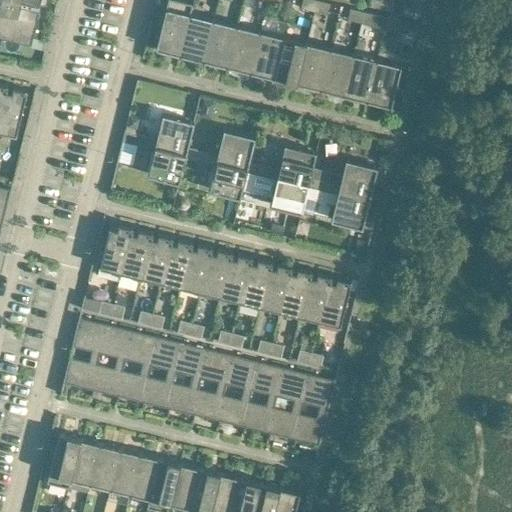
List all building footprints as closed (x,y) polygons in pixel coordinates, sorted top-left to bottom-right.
[(0,0),(0,30),(2,31),(1,34),(2,34),(10,0),(0,0)] [(10,0),(2,34),(3,35),(4,31),(30,38),(29,41),(31,42),(39,7),(41,0),(10,0)] [(180,54),(190,12),(193,2),(182,0),(167,0),(156,48),(180,54)] [(302,0),(300,7),(314,11),(316,0),(302,0)] [(328,14),(331,2),(321,0),(316,0),(314,11),(328,14)] [(368,0),(368,5),(379,8),(381,0),(368,0)] [(381,0),(379,8),(391,11),(393,1),(388,0),(381,0)] [(400,13),(412,16),(414,6),(403,3),(400,13)] [(347,19),(361,22),(364,10),(350,7),(347,19)] [(374,25),(377,14),(364,10),(361,22),(374,25)] [(190,12),(180,54),(203,59),(213,18),(190,12)] [(401,19),(387,16),(384,28),(398,31),(401,19)] [(203,59),(227,65),(237,24),(213,18),(203,59)] [(237,24),(227,65),(250,71),(260,29),(237,24)] [(250,71),(273,76),(283,35),(260,29),(250,71)] [(283,35),(273,76),(297,82),(307,41),(283,35)] [(297,82),(320,88),(330,46),(307,41),(297,82)] [(353,52),(330,46),(320,88),(343,93),(353,52)] [(343,93),(367,99),(377,58),(353,52),(343,93)] [(401,64),(377,58),(367,99),(391,105),(401,64)] [(6,84),(0,109),(0,130),(16,134),(27,89),(13,86),(11,91),(6,90),(8,84),(6,84)] [(203,99),(199,114),(211,117),(214,101),(203,99)] [(187,146),(188,146),(194,120),(162,112),(156,138),(156,139),(155,143),(186,151),(187,146)] [(248,161),(249,161),(255,135),(224,127),(217,153),(218,153),(216,158),(247,166),(248,161)] [(123,140),(139,144),(141,135),(126,131),(123,140)] [(156,139),(156,138),(141,135),(139,144),(154,148),(155,143),(156,139)] [(279,168),(278,173),(308,181),(310,176),(316,150),(285,142),(278,168),(279,168)] [(185,156),(186,151),(155,143),(154,148),(147,174),(179,182),(185,156)] [(187,146),(186,151),(185,156),(200,159),(202,150),(188,146),(187,146)] [(218,153),(217,153),(202,150),(200,159),(215,163),(216,158),(218,153)] [(340,183),(339,188),(370,196),(373,181),(382,183),(386,168),(377,166),(377,165),(346,157),(342,174),(339,183),(340,183)] [(208,189),(225,193),(240,197),(243,184),(246,171),(247,166),(216,158),(215,163),(208,189)] [(264,165),(249,161),(248,161),(247,166),(246,171),(261,174),(264,165)] [(279,168),(278,168),(264,165),(261,174),(276,178),(278,173),(279,168)] [(243,184),(273,191),(270,204),(301,212),(305,196),(308,186),(307,186),(308,181),(278,173),(276,178),(261,174),(246,171),(243,184)] [(310,176),(308,181),(307,186),(308,186),(322,189),(325,180),(310,176)] [(340,183),(339,183),(325,180),(322,189),(337,193),(339,188),(340,183)] [(0,229),(10,188),(0,185),(0,229)] [(337,193),(331,219),(362,227),(362,226),(371,228),(374,216),(365,214),(370,196),(339,188),(337,193)] [(174,201),(174,202),(174,204),(175,205),(176,206),(176,207),(178,208),(179,209),(180,209),(181,210),(183,210),(184,209),(186,209),(187,208),(188,207),(189,206),(189,204),(189,203),(190,202),(189,200),(189,199),(188,198),(187,197),(186,196),(185,195),(184,195),(182,194),(181,194),(180,195),(178,195),(177,196),(176,197),(175,198),(175,199),(174,201)] [(272,221),(269,231),(283,234),(285,225),(272,221)] [(118,275),(119,276),(130,226),(118,223),(117,228),(112,227),(112,226),(109,226),(99,266),(97,274),(117,279),(118,275)] [(138,280),(139,280),(150,230),(138,227),(137,233),(132,232),(133,226),(130,226),(119,276),(120,276),(121,271),(139,275),(138,280)] [(159,285),(170,235),(158,232),(157,238),(151,237),(153,231),(150,230),(139,280),(140,281),(141,276),(159,280),(158,285),(159,285)] [(178,290),(179,290),(190,240),(178,237),(176,243),(171,241),(173,236),(170,235),(159,285),(160,285),(161,281),(179,285),(178,290)] [(192,241),(190,240),(179,290),(180,290),(181,286),(199,290),(198,295),(199,295),(210,245),(198,242),(196,248),(191,246),(192,241)] [(218,300),(219,300),(230,250),(217,247),(216,252),(211,251),(212,245),(210,245),(199,295),(201,290),(219,295),(218,300)] [(238,304),(239,305),(250,255),(238,252),(236,257),(231,256),(233,250),(230,250),(219,300),(220,300),(221,295),(239,300),(238,304)] [(258,309),(258,310),(270,260),(258,257),(256,262),(251,261),(252,255),(250,255),(239,305),(240,305),(241,300),(259,305),(258,309)] [(277,314),(278,314),(289,264),(277,261),(276,267),(271,266),(272,260),(270,260),(258,310),(259,310),(260,305),(279,309),(277,314)] [(292,265),(289,264),(278,314),(279,315),(280,310),(298,314),(297,319),(298,319),(309,269),(297,266),(296,272),(291,271),(292,265)] [(317,324),(318,324),(329,274),(317,271),(316,277),(310,275),(312,270),(309,269),(298,319),(299,319),(300,315),(318,319),(317,324)] [(329,274),(318,324),(319,324),(320,320),(340,325),(351,279),(337,276),(335,282),(330,280),(332,275),(329,274)] [(98,311),(110,314),(113,302),(101,300),(98,311)] [(124,305),(113,302),(110,314),(122,317),(124,305)] [(138,321),(149,324),(152,312),(141,309),(138,321)] [(164,315),(152,312),(149,324),(161,327),(164,315)] [(75,357),(70,355),(64,381),(65,381),(89,387),(95,362),(98,351),(105,322),(80,316),(73,345),(92,349),(89,361),(75,357)] [(177,331),(189,333),(192,322),(180,319),(177,331)] [(105,322),(98,351),(115,355),(113,366),(95,362),(89,387),(92,388),(91,395),(92,395),(94,388),(114,393),(121,368),(123,357),(130,328),(105,322)] [(204,325),(192,322),(189,333),(201,336),(204,325)] [(121,368),(114,393),(118,394),(116,401),(117,401),(119,394),(140,400),(156,334),(130,328),(123,357),(141,361),(138,373),(121,368)] [(218,340),(229,343),(232,332),(220,329),(218,340)] [(244,335),(232,332),(229,343),(241,346),(244,335)] [(146,375),(140,400),(143,400),(141,407),(143,408),(144,401),(165,406),(171,381),(174,369),(181,341),(156,334),(149,363),(166,367),(164,379),(146,375)] [(257,350),(269,353),(272,341),(260,338),(257,350)] [(171,381),(165,406),(168,407),(167,414),(168,414),(169,407),(191,412),(197,387),(200,376),(207,347),(181,341),(174,369),(192,374),(189,385),(171,381)] [(283,344),(272,341),(269,353),(281,356),(283,344)] [(197,387),(191,412),(193,413),(192,420),(193,420),(195,413),(216,418),(223,393),(225,382),(232,353),(207,347),(200,376),(217,380),(215,391),(197,387)] [(297,360),(308,363),(311,351),(300,348),(297,360)] [(323,354),(311,351),(308,363),(320,366),(323,354)] [(223,393),(216,418),(219,419),(217,426),(218,426),(220,419),(242,424),(248,399),(251,388),(258,359),(232,353),(225,382),(243,386),(240,398),(223,393)] [(248,399),(242,424),(244,425),(242,432),(243,432),(245,425),(267,431),(273,406),(276,394),(283,365),(258,359),(251,388),(268,392),(265,404),(248,399)] [(273,406),(267,431),(269,431),(268,438),(269,439),(271,432),(292,437),(299,412),(301,400),(308,372),(283,365),(276,394),(293,398),(290,410),(273,406)] [(299,412),(292,437),(294,437),(293,444),(294,445),(296,438),(318,443),(334,378),(308,372),(301,400),(319,405),(316,416),(299,412)] [(47,481),(68,486),(80,437),(59,432),(47,481)] [(80,437),(68,486),(88,491),(90,482),(100,442),(80,437)] [(90,482),(110,487),(120,446),(100,442),(90,482)] [(139,451),(120,446),(110,487),(129,492),(139,451)] [(129,492),(149,497),(159,456),(139,451),(129,492)] [(167,511),(169,502),(179,461),(159,456),(149,497),(147,506),(167,511)] [(199,466),(179,461),(169,502),(189,506),(199,466)] [(219,471),(199,466),(189,506),(188,511),(209,511),(219,471)] [(209,511),(211,511),(229,511),(239,476),(219,471),(209,511)] [(250,511),(259,480),(239,476),(229,511),(250,511)] [(272,511),(279,485),(259,480),(250,511),(272,511)] [(294,511),(300,490),(279,485),(272,511),(294,511)]
